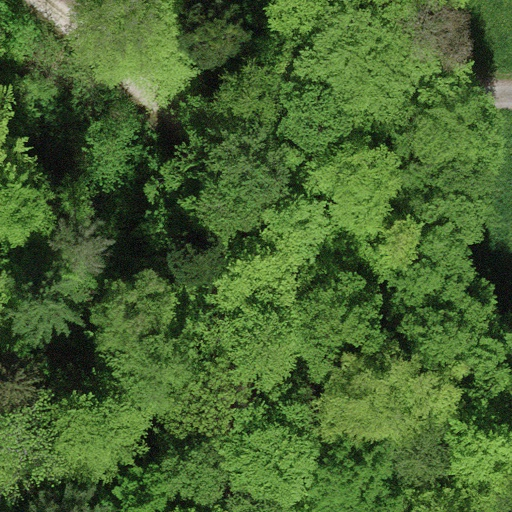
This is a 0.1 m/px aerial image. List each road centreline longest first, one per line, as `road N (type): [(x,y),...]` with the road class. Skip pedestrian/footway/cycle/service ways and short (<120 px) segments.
road 1 (track): [(57,0),(181,107),(224,174),(232,342),(202,511)]
road 2 (track): [(181,107),(511,99)]
